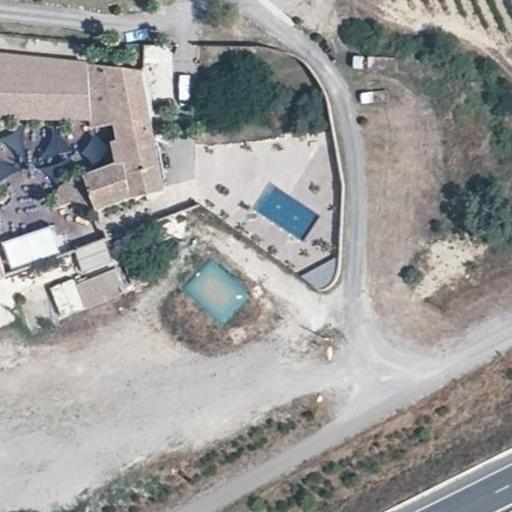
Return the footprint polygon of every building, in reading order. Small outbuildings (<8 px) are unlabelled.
[(1,242),(0,236),(0,118),(93,120),(94,129),(117,125),(121,140),(115,142),(119,165),(60,187),(56,198),(61,208),(76,202),(81,213),(83,215),(85,216),(134,197),(164,191),(141,70),(28,59),(0,56),(0,278),(4,278),(1,242)] [(6,241),(12,268),(61,256),(55,230),(6,241)] [(148,280),(139,256),(124,261),(133,285),(148,280)] [(337,266),(337,257),(301,276),(319,290),(325,289),(331,283),(336,276),(337,266)] [(214,259),(184,288),(221,326),(251,297),(214,259)] [(116,269),(77,285),(86,308),(126,293),(116,269)] [(19,297),(30,325),(77,307),(66,279),(19,297)]
